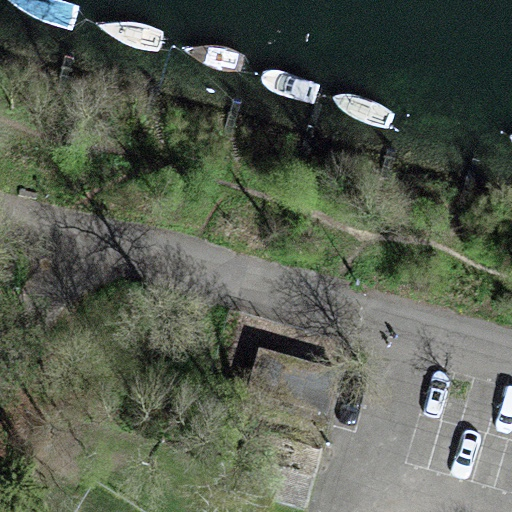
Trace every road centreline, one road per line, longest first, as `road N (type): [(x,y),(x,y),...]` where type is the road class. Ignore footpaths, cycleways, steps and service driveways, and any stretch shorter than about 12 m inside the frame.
road 1 (residential): [(90,242),(511,357)]
road 2 (unclassified): [(0,397),(90,242)]
